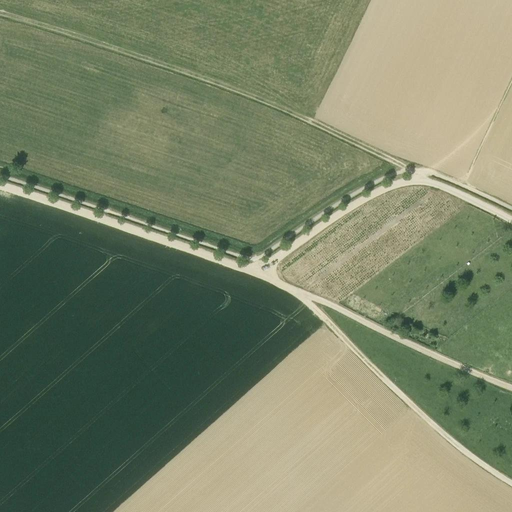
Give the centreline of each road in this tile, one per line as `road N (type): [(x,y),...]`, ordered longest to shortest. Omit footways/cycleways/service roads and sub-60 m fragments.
road 1 (track): [(0,12),(248,94),(408,169)]
road 2 (track): [(303,293),(411,404),(511,483)]
road 3 (track): [(0,184),(257,273)]
road 4 (track): [(303,293),(511,388)]
road 5 (track): [(257,273),(376,191),(418,179)]
